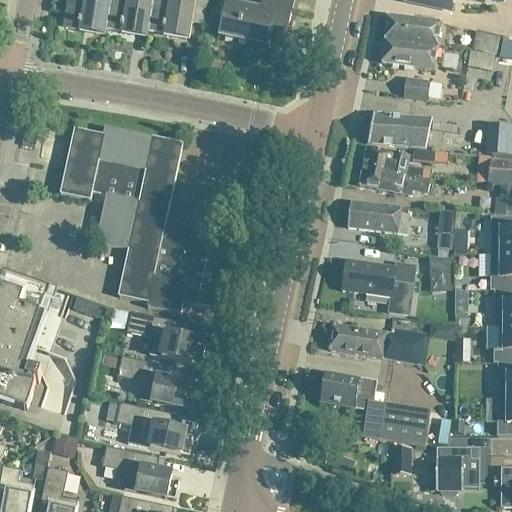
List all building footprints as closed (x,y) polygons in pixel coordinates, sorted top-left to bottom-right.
[(105,30),(109,0),(66,0),(62,28),(92,33),(93,28),(105,30)] [(109,0),(105,30),(132,35),(133,29),(147,31),(152,0),(109,0)] [(160,0),(152,0),(147,31),(174,36),(176,24),(190,27),(191,21),(202,23),(205,0),(168,0),(168,1),(160,0)] [(293,0),(263,0),(261,11),(227,3),(219,36),(267,47),(269,37),(285,41),(293,0)] [(403,0),(403,1),(450,11),(452,0),(403,0)] [(388,17),(385,41),(437,47),(440,23),(388,17)] [(471,51),(496,56),(499,37),(474,32),(471,51)] [(511,80),(511,40),(501,39),(494,77),(511,80)] [(437,47),(385,41),(382,65),(434,71),(437,47)] [(405,81),(403,100),(427,102),(429,83),(405,81)] [(377,114),(374,117),(371,117),(366,145),(413,150),(426,151),(427,146),(432,122),(386,118),(385,114),(377,114)] [(69,131),(58,197),(90,203),(92,192),(102,194),(93,245),(127,251),(136,196),(139,197),(143,175),(158,177),(160,166),(148,164),(153,136),(101,127),(100,136),(69,131)] [(366,149),(362,168),(388,173),(388,176),(412,181),(420,181),(422,170),(406,168),(408,158),(366,149)] [(413,150),(412,161),(433,163),(435,152),(426,151),(413,150)] [(511,162),(489,160),(486,184),(511,186),(511,162)] [(388,173),(362,168),(358,187),(410,198),(411,193),(426,196),(429,181),(412,181),(388,176),(388,173)] [(494,199),(493,213),(511,214),(511,201),(499,200),(494,199)] [(350,204),(347,229),(405,236),(407,217),(408,211),(402,211),(402,215),(399,215),(400,210),(350,204)] [(455,215),(439,213),(437,236),(453,237),(455,215)] [(490,255),(511,255),(511,219),(490,219),(490,255)] [(176,263),(174,272),(195,276),(201,243),(166,236),(161,260),(176,263)] [(125,250),(115,297),(187,311),(192,283),(148,275),(152,255),(125,250)] [(493,292),(511,291),(511,255),(490,255),(489,292),(493,292)] [(394,269),(380,267),(345,262),(341,292),(390,299),(387,315),(407,318),(414,268),(395,265),(394,269)] [(0,402),(26,411),(35,385),(38,386),(42,377),(29,372),(57,291),(8,275),(4,286),(0,284),(0,402)] [(511,291),(493,292),(493,328),(498,328),(511,328),(511,291)] [(77,298),(73,311),(102,321),(107,308),(77,298)] [(196,342),(181,338),(183,325),(131,314),(126,334),(151,339),(148,356),(200,367),(204,347),(195,345),(196,342)] [(390,335),(334,327),(329,352),(422,367),(427,337),(390,331),(390,335)] [(497,365),(511,364),(511,328),(498,328),(498,351),(493,351),(493,365),(497,365)] [(171,383),(174,370),(121,359),(117,379),(142,384),(138,400),(190,412),(195,392),(186,390),(187,386),(171,383)] [(511,364),(497,365),(497,401),(511,401),(511,364)] [(319,390),(318,396),(320,399),(320,403),(353,409),(369,412),(371,403),(371,400),(372,400),(375,384),(325,375),(322,388),(319,390)] [(511,401),(497,401),(496,438),(511,438),(511,401)] [(369,412),(365,439),(378,441),(379,437),(383,408),(384,408),(384,405),(371,403),(369,412)] [(119,405),(115,425),(130,429),(127,445),(137,447),(189,458),(193,438),(184,436),(185,432),(169,429),(172,416),(119,405)] [(379,437),(378,441),(424,448),(425,444),(430,412),(384,405),(384,408),(383,408),(379,437)] [(51,458),(69,464),(76,444),(58,438),(51,458)] [(158,460),(106,448),(101,468),(127,474),(123,490),(175,502),(179,482),(170,480),(171,476),(155,473),(158,460)] [(392,478),(410,478),(410,450),(392,449),(392,478)] [(35,465),(48,467),(50,452),(37,450),(35,465)] [(456,496),(456,492),(462,492),(462,490),(478,490),(478,462),(470,461),(470,450),(435,450),(435,469),(431,469),(431,484),(435,484),(435,492),(441,492),(441,496),(456,496)] [(325,465),(335,469),(339,458),(329,454),(325,465)] [(0,511),(28,511),(33,487),(18,484),(20,472),(2,469),(0,479),(0,511)] [(67,473),(47,469),(38,511),(75,511),(78,502),(62,498),(67,473)] [(511,469),(500,469),(500,509),(511,509),(511,469)] [(121,498),(117,511),(172,511),(173,509),(121,498)]
